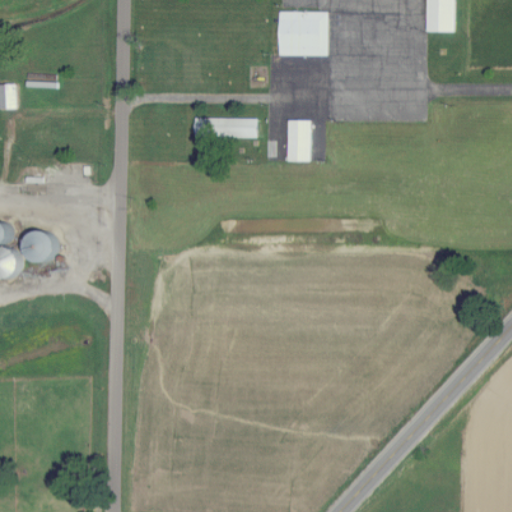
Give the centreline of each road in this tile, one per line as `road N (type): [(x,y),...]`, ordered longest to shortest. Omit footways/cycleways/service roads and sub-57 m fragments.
road 1 (residential): [(114,511),(119,198)]
road 2 (secondary): [(337,511),(511,326)]
road 3 (residential): [(119,198),(123,0)]
